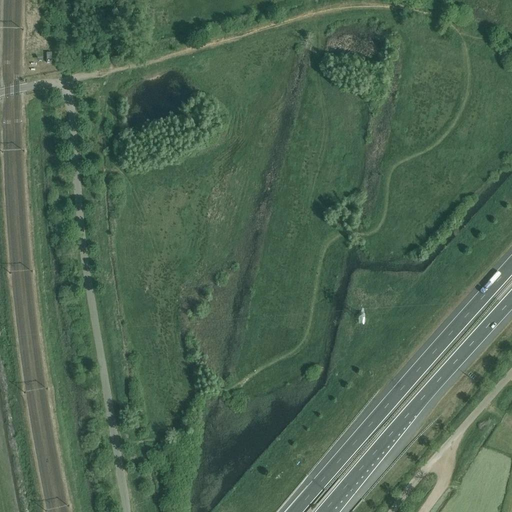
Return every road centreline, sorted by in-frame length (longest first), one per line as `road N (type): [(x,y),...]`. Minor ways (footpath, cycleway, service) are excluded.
road 1 (unclassified): [(0,94),(56,83),(70,103),(84,258),(126,511)]
road 2 (track): [(123,66),(366,2),(396,4),(460,30)]
road 3 (motorway): [(511,268),(297,511)]
road 4 (motorway): [(323,511),(511,302)]
road 5 (unclassified): [(393,511),(511,373)]
